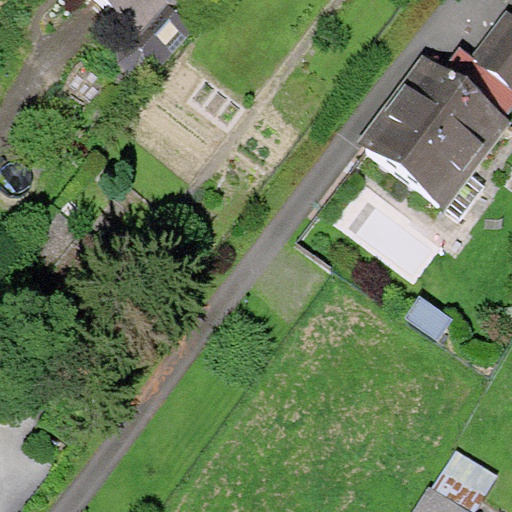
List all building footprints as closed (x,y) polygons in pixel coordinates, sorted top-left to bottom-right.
[(93,0),(108,13),(136,38),(141,41),(167,13),(178,0),(93,0)] [(190,33),(167,13),(141,41),(136,38),(125,49),(126,64),(138,75),(152,74),(190,33)] [(511,23),(480,66),(511,90),(511,23)] [(433,68),(369,151),(406,180),(441,207),(505,122),(433,68)] [(20,263),(47,283),(83,233),(57,215),(20,263)] [(83,233),(47,283),(86,311),(122,259),(83,233)] [(451,511),(430,499),(421,511),(451,511)]
